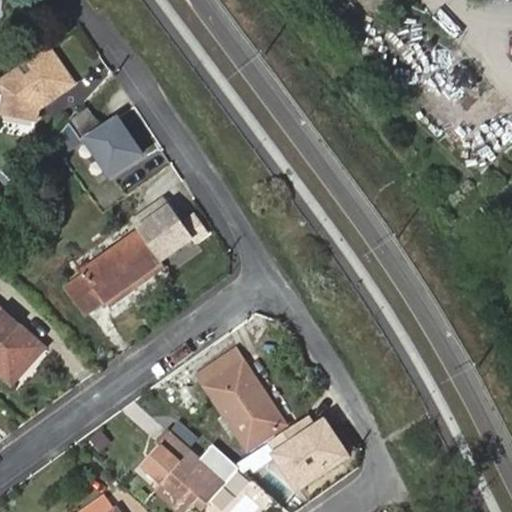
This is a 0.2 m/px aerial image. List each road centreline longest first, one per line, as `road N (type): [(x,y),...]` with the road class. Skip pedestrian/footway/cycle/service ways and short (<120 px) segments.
road 1 (residential): [(511,480),(410,293),(196,0)]
road 2 (residential): [(270,279),(0,472)]
road 3 (residential): [(270,279),(150,90),(88,15)]
road 4 (residential): [(341,511),(362,497),(378,464),(360,417),(270,279)]
